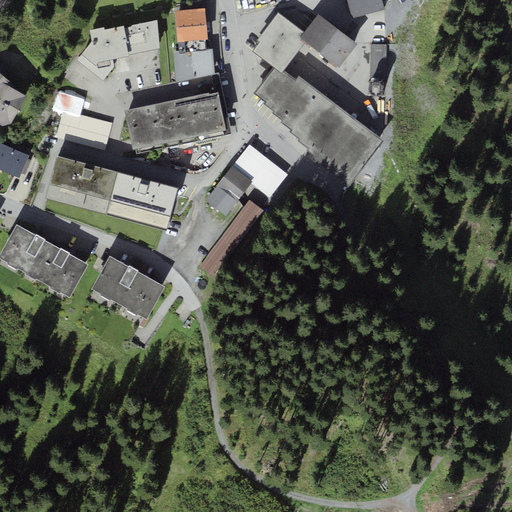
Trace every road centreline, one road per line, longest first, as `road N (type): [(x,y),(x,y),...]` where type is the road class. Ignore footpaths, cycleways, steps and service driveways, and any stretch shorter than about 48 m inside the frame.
road 1 (track): [(409,496),(302,500),(248,483),(221,447),(207,340),(188,301)]
road 2 (track): [(330,192),(434,359),(446,410),(438,446),(409,496)]
road 3 (residential): [(225,0),(246,106),(330,192)]
road 4 (residential): [(0,200),(125,247),(188,301)]
